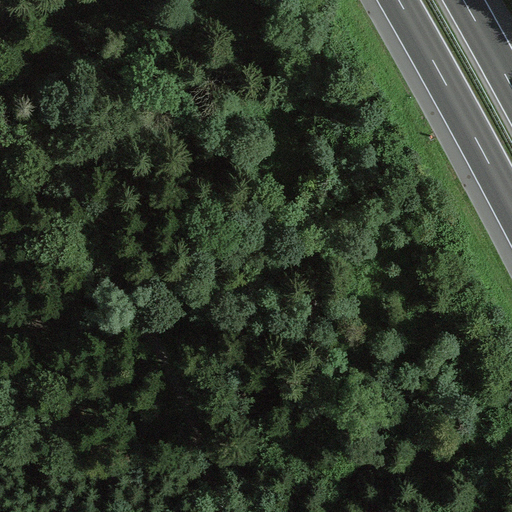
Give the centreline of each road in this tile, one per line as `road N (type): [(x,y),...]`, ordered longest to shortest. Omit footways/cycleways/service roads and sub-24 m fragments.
road 1 (track): [(216,511),(202,452),(144,306),(0,3)]
road 2 (motorway): [(396,0),(511,210)]
road 3 (track): [(0,337),(83,302),(118,251)]
